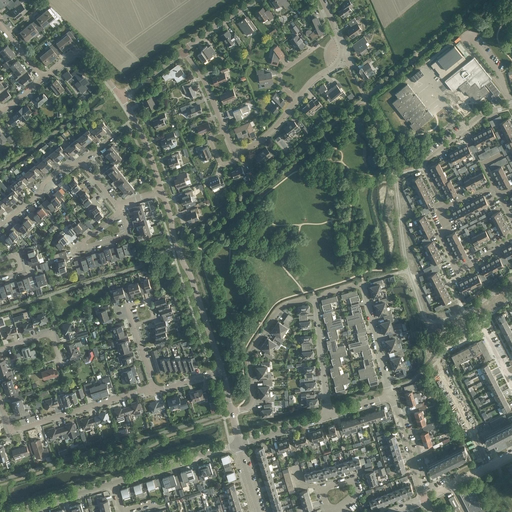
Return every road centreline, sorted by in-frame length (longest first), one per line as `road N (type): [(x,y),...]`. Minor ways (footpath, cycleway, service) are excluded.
road 1 (residential): [(221,371),(161,190)]
road 2 (residential): [(155,388),(12,431),(0,403)]
road 3 (residential): [(390,396),(361,284),(314,297)]
road 4 (residential): [(232,412),(251,404),(252,350),(274,315),(314,297)]
road 5 (residential): [(444,207),(425,161),(479,116),(511,106)]
road 6 (residential): [(112,484),(238,444)]
road 7 (residential): [(120,212),(129,236),(78,250),(113,216)]
road 8 (residential): [(297,98),(344,61),(322,0)]
